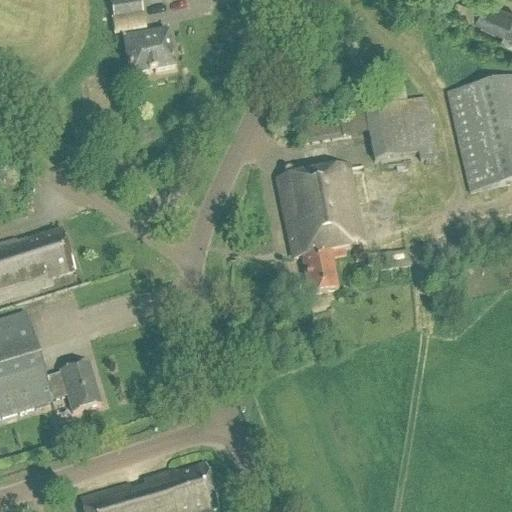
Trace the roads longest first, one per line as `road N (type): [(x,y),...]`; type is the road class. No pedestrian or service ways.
road 1 (tertiary): [(228,425),(189,271),(209,209),(310,0)]
road 2 (tertiary): [(228,425),(0,499)]
